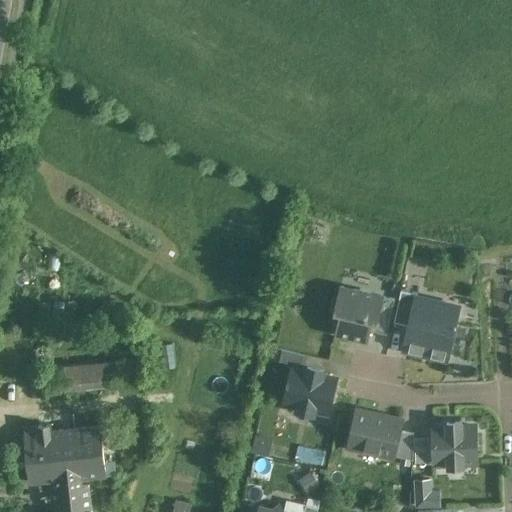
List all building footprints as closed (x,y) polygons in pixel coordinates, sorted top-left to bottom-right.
[(383,296),(340,286),(332,321),(338,322),(335,332),(368,339),(370,329),(372,319),(378,321),(383,296)] [(417,293),(401,290),(394,321),(409,325),(416,297),(417,297),(417,293)] [(395,298),(383,296),(378,321),(372,319),(370,329),(387,333),(395,298)] [(417,297),(416,297),(409,325),(404,348),(410,349),(410,351),(420,354),(421,352),(433,355),(432,356),(443,359),(443,357),(447,358),(447,357),(449,357),(456,326),(454,326),(459,307),(417,297)] [(133,360),(115,362),(118,386),(135,385),(133,360)] [(115,362),(92,364),(94,389),(118,386),(115,362)] [(92,364),(45,368),(47,393),(94,389),(92,364)] [(323,370),(307,367),(306,371),(293,367),(285,403),(298,406),(298,410),(313,413),(314,409),(328,412),(336,377),(322,374),(323,370)] [(356,406),(347,444),(392,455),(401,417),(356,406)] [(461,422),(447,422),(447,426),(433,427),(434,462),(448,462),(448,466),(463,465),(463,461),(477,461),(476,425),(462,426),(461,422)] [(52,425),(24,428),(31,482),(51,480),(57,479),(53,433),(52,425)] [(100,429),(53,433),(57,479),(75,477),(76,477),(105,475),(100,429)] [(441,505),(442,487),(433,487),(433,477),(415,476),(414,504),(441,505)] [(77,497),(75,477),(57,479),(51,480),(54,511),(90,511),(89,496),(77,497)]
